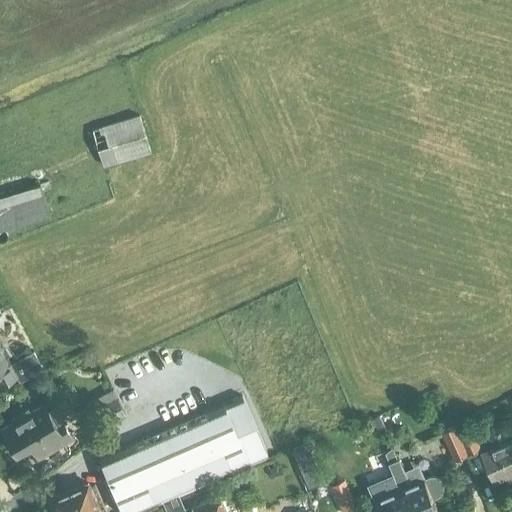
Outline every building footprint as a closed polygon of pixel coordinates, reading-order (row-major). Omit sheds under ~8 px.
[(140,114),(93,129),(104,166),(151,152),(140,114)] [(40,186),(0,197),(0,232),(50,217),(40,186)] [(2,345),(0,341),(0,383),(1,385),(18,375),(2,345)] [(114,388),(94,399),(98,406),(96,407),(105,425),(107,424),(109,427),(126,414),(114,388)] [(243,396),(101,458),(124,511),(134,511),(268,455),(243,396)] [(46,455),(73,439),(55,408),(49,412),(45,404),(31,412),(29,408),(13,418),(15,421),(3,428),(17,453),(37,441),(46,455)] [(381,415),(372,420),(386,435),(390,433),(381,415)] [(481,448),(468,420),(455,426),(467,454),(481,448)] [(467,454),(455,426),(441,432),(454,460),(467,454)] [(495,445),(481,451),(494,480),(507,475),(509,480),(511,478),(511,439),(511,437),(508,439),(505,430),(491,436),(495,445)] [(363,436),(354,440),(357,447),(366,443),(363,436)] [(306,447),(294,453),(299,465),(312,459),(306,447)] [(410,482),(399,457),(389,461),(401,487),(412,511),(435,511),(439,511),(433,497),(439,495),(442,492),(443,488),(443,484),(441,480),(438,478),(435,476),(431,476),(425,479),(424,476),(410,482)] [(350,511),(359,508),(345,479),(332,485),(344,511),(350,511)] [(103,511),(97,497),(90,482),(52,498),(57,511),(103,511)] [(412,511),(401,487),(395,489),(374,498),(380,511),(412,511)] [(228,511),(220,492),(192,504),(195,511),(228,511)]
